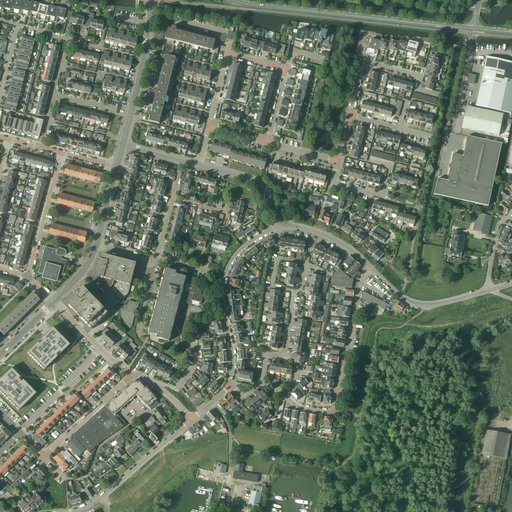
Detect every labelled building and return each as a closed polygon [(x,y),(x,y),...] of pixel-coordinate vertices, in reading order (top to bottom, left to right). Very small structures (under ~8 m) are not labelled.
[(1,8),(0,10),(0,12),(3,13),(4,8),(10,9),(10,10),(12,0),(3,0),(1,8)] [(10,9),(9,14),(12,14),(13,9),(19,11),(21,1),(17,0),(12,0),(10,10),(10,9)] [(19,11),(18,15),(21,16),(22,11),(28,12),(30,2),(21,0),(21,1),(19,11)] [(28,12),(26,16),(30,17),(31,12),(37,13),(39,5),(39,4),(30,1),(30,2),(28,12)] [(37,13),(35,20),(38,21),(40,15),(45,16),(45,17),(48,7),(47,7),(39,5),(37,13)] [(45,16),(44,21),(47,22),(48,17),(54,18),(57,8),(56,8),(48,6),(47,7),(48,7),(45,17),(45,16)] [(54,18),(53,22),(56,23),(57,18),(63,19),(66,9),(57,7),(56,8),(57,8),(54,18)] [(69,23),(76,24),(78,16),(72,14),(72,12),(68,12),(66,20),(70,21),(69,23)] [(88,17),(86,25),(89,26),(89,28),(95,29),(97,21),(98,19),(93,17),(94,14),(89,13),(88,17),(88,16),(88,17)] [(78,16),(76,24),(82,26),(82,24),(86,25),(88,17),(88,16),(78,14),(78,16)] [(97,21),(95,29),(101,31),(102,29),(105,30),(107,21),(103,20),(103,22),(97,21)] [(165,39),(172,40),(213,51),(216,36),(213,36),(212,40),(208,39),(209,34),(204,33),(203,37),(199,36),(200,32),(195,31),(194,35),(190,34),(191,30),(186,28),(184,32),(181,31),(181,27),(179,26),(177,31),(176,30),(177,27),(172,26),(171,29),(168,28),(165,39)] [(303,37),(306,38),(308,30),(301,28),(301,30),(298,30),(295,39),(302,41),(303,37)] [(308,30),(306,38),(305,40),(311,41),(313,37),(316,38),(318,30),(311,29),(311,31),(308,30)] [(318,30),(316,38),(315,40),(321,42),(322,38),(325,39),(327,31),(321,29),(321,31),(318,30)] [(243,46),(250,48),(252,39),(246,38),(246,35),(243,34),(240,44),(244,45),(243,46)] [(252,39),(250,48),(256,49),(256,48),(260,49),(262,40),(258,38),(257,41),(252,39)] [(376,55),(378,49),(380,41),(371,39),(369,49),(374,50),(373,55),(376,55)] [(380,41),(378,49),(384,51),(383,55),(386,56),(387,50),(390,42),(381,39),(380,41)] [(262,40),(260,49),(263,50),(263,51),(269,53),(271,44),(265,43),(266,41),(262,40)] [(387,50),(386,56),(387,50),(393,51),(392,56),(395,57),(397,50),(399,42),(390,40),(390,42),(387,50)] [(399,42),(397,50),(403,52),(401,56),(405,57),(406,51),(409,43),(399,40),(399,42)] [(409,41),(409,43),(406,51),(412,52),(411,57),(414,58),(418,43),(409,41)] [(271,44),(269,53),(275,55),(275,53),(283,55),(285,46),(277,43),(273,42),(272,42),(271,44)] [(145,120),(159,123),(165,102),(167,103),(169,98),(166,97),(176,58),(161,54),(161,57),(165,58),(164,62),(160,61),(158,66),(162,68),(161,71),(157,70),(156,76),(160,77),(159,80),(155,80),(154,85),(157,86),(157,90),(152,89),(151,94),(155,96),(154,99),(150,98),(149,104),(153,105),(152,109),(148,108),(146,113),(150,114),(149,118),(145,117),(145,120)] [(433,58),(431,64),(439,66),(439,65),(440,60),(442,60),(443,56),(435,54),(434,58),(433,58)] [(486,57),(481,81),(506,87),(511,88),(511,62),(486,57)] [(431,64),(430,70),(437,72),(437,71),(438,68),(442,69),(443,66),(439,65),(439,66),(431,64)] [(300,74),(311,77),(311,76),(312,75),(314,70),(308,68),(307,71),(300,69),(300,70),(301,70),(300,74)] [(430,70),(428,76),(436,78),(436,77),(437,74),(441,75),(441,72),(437,71),(437,72),(430,70)] [(268,72),(267,78),(275,80),(276,74),(268,72)] [(371,72),(369,78),(376,80),(377,77),(379,77),(380,74),(371,72)] [(297,78),(297,79),(309,82),(310,82),(308,81),(309,77),(311,77),(300,74),(299,78),(297,78)] [(267,78),(265,84),(273,86),(275,80),(267,78)] [(387,85),(393,87),(395,79),(389,78),(387,85)] [(66,88),(72,90),(74,79),(72,79),(71,82),(68,81),(66,88)] [(298,80),(297,84),(308,87),(307,86),(308,82),(309,83),(309,82),(297,79),(297,80),(298,80)] [(395,79),(393,87),(399,88),(401,81),(395,79)] [(121,84),(118,93),(123,94),(126,81),(123,80),(122,84),(121,84)] [(475,102),(474,106),(500,111),(511,114),(511,109),(511,88),(506,87),(481,81),(476,102),(475,102)] [(79,84),(78,91),(83,92),(86,82),(84,82),(83,85),(79,84)] [(438,85),(434,84),(426,82),(425,89),(432,91),(434,86),(437,87),(438,85)] [(296,90),(295,94),(306,97),(304,96),(305,92),(307,93),(307,92),(294,89),(294,90),(296,90)] [(264,90),(262,96),(270,98),(272,92),(264,90)] [(262,96),(260,102),(269,104),(270,98),(262,96)] [(293,100),(292,104),(303,107),(302,106),(303,102),(304,103),(304,102),(292,99),(292,100),(293,100)] [(361,109),(367,110),(369,103),(363,101),(361,109)] [(260,102),(259,108),(267,110),(269,104),(260,102)] [(461,128),(475,131),(478,118),(480,109),(466,106),(461,128)] [(259,108),(257,114),(266,116),(267,110),(259,108)] [(290,111),(289,114),(300,117),(301,117),(299,116),(300,112),(302,113),(302,112),(289,109),(289,110),(290,111)] [(478,118),(475,131),(485,133),(489,111),(480,109),(478,118)] [(79,110),(77,120),(79,121),(80,117),(83,118),(85,112),(79,110)] [(220,118),(227,120),(229,112),(223,110),(220,118)] [(406,118),(412,120),(414,112),(408,110),(406,118)] [(489,111),(485,133),(499,136),(503,114),(489,111)] [(3,116),(0,127),(38,137),(42,121),(35,119),(34,124),(10,118),(11,113),(7,112),(6,117),(3,116)] [(229,112),(227,120),(232,122),(235,114),(229,112)] [(414,112),(412,120),(418,121),(421,114),(414,112)] [(235,114),(232,122),(238,123),(241,115),(235,114)] [(257,114),(256,120),(264,122),(266,116),(257,114)] [(421,114),(418,121),(425,123),(427,116),(421,114)] [(101,123),(100,125),(103,125),(103,123),(107,124),(108,117),(102,116),(100,123),(101,123)] [(427,116),(425,123),(431,125),(433,117),(427,116)] [(288,121),(287,125),(298,127),(296,127),(298,122),(299,123),(299,122),(287,119),(286,120),(288,121)] [(263,128),(264,122),(256,120),(254,126),(263,128)] [(296,133),(297,132),(298,128),(298,127),(287,125),(286,128),(284,128),(284,129),(295,132),(296,133)] [(145,140),(152,141),(153,135),(154,131),(148,130),(145,140)] [(375,139),(377,139),(376,142),(380,143),(383,133),(376,131),(375,139)] [(383,133),(380,143),(386,144),(387,142),(389,134),(383,133)] [(53,141),(59,143),(61,134),(59,134),(58,135),(54,134),(53,141)] [(447,180),(437,178),(434,194),(488,206),(502,143),(467,136),(463,156),(453,153),(447,180)] [(78,140),(76,147),(82,149),(84,142),(84,139),(78,138),(78,140)] [(182,142),(181,149),(187,150),(188,145),(191,145),(192,142),(186,140),(186,143),(182,142)] [(264,169),(267,159),(234,150),(235,148),(237,149),(239,143),(235,142),(234,147),(212,141),(210,151),(232,157),(231,160),(264,169)] [(353,144),(352,150),(359,152),(360,146),(353,144)] [(399,152),(406,154),(408,146),(401,144),(399,152)] [(408,146),(406,154),(412,155),(414,147),(408,146)] [(418,156),(418,157),(424,159),(426,151),(420,149),(418,156)] [(352,150),(350,156),(350,157),(357,158),(358,156),(359,152),(352,150)] [(132,157),(130,163),(138,165),(139,159),(140,160),(141,156),(134,154),(133,158),(132,157)] [(43,160),(42,167),(48,168),(50,162),(43,160)] [(271,172),(277,173),(280,163),(274,162),(271,172)] [(130,169),(130,173),(137,174),(138,171),(136,171),(138,165),(130,163),(128,169),(130,169)] [(150,171),(154,172),(154,170),(160,172),(162,165),(155,163),(155,165),(152,165),(150,171)] [(342,175),(348,177),(350,169),(349,169),(345,168),(347,164),(343,163),(342,166),(343,166),(343,167),(344,168),(342,175)] [(162,165),(160,172),(166,173),(165,175),(168,176),(170,169),(167,168),(167,166),(162,165)] [(350,169),(348,177),(354,178),(356,171),(355,171),(351,170),(352,166),(350,165),(349,169),(350,169)] [(63,174),(70,176),(72,168),(65,166),(63,174)] [(356,171),(354,178),(360,180),(362,173),(361,172),(358,171),(359,167),(356,167),(355,171),(356,171)] [(72,168),(70,176),(77,178),(79,170),(72,168)] [(300,169),(298,179),(303,180),(306,169),(306,168),(305,171),(300,169)] [(362,173),(360,180),(366,182),(368,174),(367,174),(364,173),(365,169),(362,168),(361,172),(362,173)] [(306,169),(303,180),(304,178),(309,179),(312,170),(306,169)] [(79,170),(77,178),(84,180),(86,171),(79,170)] [(368,174),(366,182),(373,183),(375,176),(374,176),(370,175),(371,171),(368,170),(367,174),(368,174)] [(86,171),(84,180),(91,182),(94,173),(86,171)] [(375,176),(373,183),(379,185),(380,180),(382,180),(383,177),(381,177),(380,178),(376,176),(377,172),(375,172),(374,176),(375,176)] [(94,173),(91,182),(99,183),(101,175),(94,173)] [(127,174),(125,181),(133,183),(135,177),(136,177),(137,174),(130,173),(129,175),(127,174)] [(191,180),(198,182),(199,177),(193,176),(193,175),(187,173),(182,189),(189,190),(191,180)] [(322,173),(319,182),(324,184),(323,186),(326,187),(328,180),(326,180),(327,174),(322,173)] [(391,181),(398,183),(400,176),(393,174),(391,181)] [(199,177),(198,182),(206,184),(208,178),(199,175),(199,177)] [(7,177),(5,183),(12,185),(15,186),(17,180),(14,179),(7,177)] [(157,182),(155,188),(165,190),(167,184),(166,184),(167,181),(155,178),(149,177),(148,179),(154,181),(157,182)] [(210,187),(211,189),(214,189),(213,194),(216,195),(218,187),(215,187),(217,180),(208,178),(206,184),(210,185),(210,187)] [(126,187),(125,190),(132,192),(133,189),(131,189),(133,183),(125,181),(124,187),(126,187)] [(165,190),(155,188),(154,193),(152,193),(152,196),(161,199),(162,195),(164,196),(165,190)] [(4,189),(2,194),(9,196),(12,197),(13,191),(11,190),(4,189)] [(122,192),(121,199),(128,201),(129,197),(131,197),(131,195),(132,192),(125,190),(124,193),(122,192)] [(503,200),(503,201),(504,202),(508,205),(511,200),(511,197),(510,195),(509,196),(503,191),(500,194),(505,198),(503,200)] [(55,203),(63,205),(65,196),(58,195),(55,203)] [(65,196),(63,205),(70,207),(72,198),(65,196)] [(150,205),(154,206),(160,208),(162,202),(160,202),(161,199),(152,196),(150,205)] [(72,198),(70,207),(77,209),(79,200),(72,198)] [(121,205),(120,208),(132,211),(132,208),(127,206),(128,201),(121,199),(119,204),(121,205)] [(341,209),(344,202),(335,199),(333,206),(331,206),(330,209),(336,210),(337,208),(341,209)] [(79,200),(77,209),(84,211),(86,202),(79,200)] [(374,209),(377,210),(378,210),(380,203),(374,201),(372,209),(371,208),(370,213),(372,213),(374,209)] [(86,202),(84,211),(91,212),(93,204),(86,202)] [(501,213),(506,208),(499,202),(496,205),(497,206),(495,208),(501,213)] [(378,210),(377,210),(376,214),(378,215),(380,211),(383,212),(385,212),(387,205),(380,203),(378,210)] [(177,208),(176,214),(185,217),(189,218),(190,215),(186,214),(188,206),(181,204),(180,209),(177,208)] [(229,208),(236,210),(236,212),(242,213),(244,208),(232,205),(232,206),(230,205),(229,208)] [(385,212),(383,212),(382,216),(384,216),(386,212),(389,213),(391,214),(393,206),(387,205),(385,212)] [(150,212),(149,214),(156,216),(157,213),(159,214),(160,208),(154,206),(152,212),(150,212)] [(391,214),(389,213),(388,217),(391,218),(392,214),(397,215),(397,213),(399,208),(393,206),(391,214)] [(118,210),(116,216),(127,219),(129,213),(131,214),(132,211),(120,208),(120,211),(118,210)] [(319,220),(323,221),(324,221),(328,223),(331,215),(326,214),(327,212),(326,212),(327,210),(323,208),(322,210),(319,220)] [(397,221),(401,222),(402,222),(404,215),(397,213),(397,215),(395,220),(394,220),(393,224),(396,225),(397,221)] [(476,217),(472,231),(482,233),(483,228),(484,229),(487,215),(477,213),(476,217)] [(146,223),(149,224),(156,225),(157,220),(155,219),(156,216),(149,214),(149,217),(148,217),(146,223)] [(198,215),(195,224),(198,225),(199,221),(212,225),(213,221),(215,222),(217,216),(210,215),(210,216),(201,214),(200,215),(198,215)] [(338,218),(334,225),(340,228),(344,221),(345,217),(343,215),(339,214),(338,218)] [(402,222),(401,222),(399,226),(402,226),(403,222),(406,223),(408,223),(410,216),(404,215),(402,222)] [(482,233),(482,234),(488,236),(491,221),(492,217),(487,215),(484,229),(483,228),(482,233)] [(115,222),(122,224),(124,219),(127,219),(116,216),(115,222)] [(408,223),(406,223),(405,227),(408,228),(409,224),(414,225),(416,218),(410,216),(408,223)] [(227,220),(225,227),(227,228),(228,228),(227,229),(232,233),(233,231),(230,228),(229,228),(228,227),(228,228),(229,221),(227,220)] [(351,229),(354,224),(350,221),(349,223),(346,221),(341,229),(348,234),(352,229),(351,229)] [(146,229),(145,232),(151,234),(152,231),(154,231),(156,225),(149,224),(147,230),(146,229)] [(505,227),(501,235),(504,236),(506,237),(509,238),(511,235),(510,233),(508,232),(509,230),(511,231),(511,229),(511,225),(508,224),(508,225),(506,228),(505,227)] [(50,225),(48,232),(48,233),(55,235),(57,227),(50,225)] [(257,232),(256,231),(259,229),(256,225),(244,232),(247,238),(257,232)] [(173,226),(171,232),(178,234),(181,235),(181,234),(181,235),(182,231),(186,232),(186,230),(182,229),(179,228),(173,226)] [(237,239),(244,234),(242,231),(244,230),(242,227),(241,227),(241,226),(240,226),(238,227),(237,227),(233,229),(234,231),(235,231),(235,230),(238,228),(240,231),(234,235),(237,239)] [(57,227),(55,235),(62,237),(64,229),(57,227)] [(372,230),(369,234),(376,239),(382,243),(387,236),(388,234),(381,230),(379,229),(376,227),(374,231),(372,230)] [(354,232),(351,236),(355,239),(362,231),(361,230),(360,228),(358,229),(358,230),(355,228),(353,231),(354,232)] [(64,229),(62,237),(69,239),(71,230),(64,229)] [(71,230),(69,239),(76,241),(79,232),(71,230)] [(110,237),(112,237),(115,238),(115,240),(121,241),(123,235),(123,231),(117,230),(117,231),(111,230),(110,237)] [(452,230),(449,248),(460,251),(463,237),(457,235),(458,231),(452,230)] [(362,231),(355,239),(359,243),(365,236),(362,234),(364,232),(362,231)] [(79,232),(76,241),(84,243),(86,234),(79,232)] [(146,236),(144,241),(151,243),(153,237),(151,237),(151,234),(145,232),(144,235),(146,236)] [(215,233),(212,244),(219,246),(218,249),(225,251),(225,248),(226,248),(229,237),(215,233)] [(123,235),(121,241),(126,243),(127,241),(130,242),(132,235),(129,234),(128,236),(123,235)] [(192,236),(189,245),(193,246),(193,245),(205,248),(207,238),(195,235),(195,237),(192,236)] [(501,235),(498,242),(502,245),(503,243),(505,244),(507,240),(508,241),(509,238),(506,237),(504,236),(501,235)] [(273,241),(271,236),(262,240),(265,245),(266,248),(270,246),(269,243),(273,241)] [(285,250),(285,248),(287,238),(280,237),(278,250),(279,250),(279,247),(281,248),(281,250),(285,250)] [(139,250),(147,252),(147,249),(149,249),(151,243),(144,241),(142,241),(139,250)] [(317,258),(318,256),(323,247),(317,244),(311,255),(312,254),(314,255),(314,256),(317,258)] [(372,255),(378,249),(373,245),(368,251),(372,255)] [(58,275),(61,276),(65,261),(60,260),(61,256),(62,256),(63,256),(64,256),(65,255),(65,254),(66,253),(65,252),(65,251),(64,249),(63,249),(57,247),(56,250),(44,247),(37,273),(42,274),(41,278),(56,282),(58,275)] [(318,256),(320,257),(319,259),(323,261),(324,259),(328,249),(323,247),(318,256)] [(444,253),(448,253),(448,250),(450,250),(449,255),(461,257),(460,251),(449,248),(444,248),(444,253)] [(324,259),(326,260),(325,261),(329,263),(330,262),(330,261),(334,252),(328,249),(324,259)] [(378,249),(372,256),(377,261),(384,254),(378,249)] [(330,261),(330,262),(330,261),(332,262),(331,264),(338,267),(342,257),(339,255),(340,254),(334,252),(330,261)] [(75,296),(68,304),(69,306),(92,329),(112,310),(114,308),(123,299),(125,297),(127,290),(129,280),(130,279),(134,262),(105,255),(102,254),(101,259),(100,259),(99,259),(98,260),(97,264),(97,265),(96,269),(96,270),(94,274),(94,275),(95,276),(99,277),(86,290),(83,287),(82,286),(82,287),(78,290),(78,291),(74,294),(74,295),(75,296)] [(499,265),(510,263),(509,256),(498,258),(499,265)] [(348,267),(354,261),(352,259),(352,258),(351,257),(350,257),(349,257),(344,263),(348,267)] [(240,259),(236,265),(240,268),(244,264),(249,268),(250,265),(251,265),(245,261),(245,262),(240,259)] [(360,267),(360,266),(356,262),(346,272),(349,274),(348,275),(353,279),(358,273),(357,272),(359,270),(358,270),(360,267)] [(240,268),(236,265),(235,266),(235,267),(231,276),(237,278),(238,275),(237,274),(240,269),(240,268)] [(187,296),(185,303),(191,304),(192,301),(201,303),(203,294),(201,294),(203,287),(199,286),(200,279),(189,276),(188,278),(186,278),(186,277),(177,274),(178,272),(171,270),(165,268),(160,287),(156,286),(155,291),(159,292),(149,333),(158,335),(157,338),(164,339),(164,340),(169,341),(181,294),(187,296)] [(351,288),(352,279),(349,279),(338,269),(332,277),(330,285),(348,288),(351,288)] [(285,278),(285,279),(299,281),(299,279),(295,278),(295,275),(286,273),(285,278)] [(7,278),(5,287),(8,287),(8,285),(12,286),(13,282),(13,280),(7,278)] [(237,288),(239,280),(232,279),(231,281),(230,281),(229,286),(237,288)] [(13,282),(12,286),(14,287),(18,291),(23,286),(18,282),(17,283),(13,282)] [(384,310),(386,307),(387,304),(363,292),(362,298),(363,298),(360,303),(374,310),(376,306),(384,310)] [(0,332),(3,336),(39,300),(32,293),(0,323),(0,332)] [(310,301),(310,302),(323,305),(324,302),(320,301),(320,298),(316,297),(311,296),(310,300),(310,301)] [(125,325),(125,326),(126,326),(126,327),(126,328),(127,328),(128,328),(128,329),(129,329),(129,328),(130,328),(131,328),(131,327),(131,326),(132,326),(133,323),(133,322),(133,321),(134,319),(134,318),(134,317),(135,315),(135,314),(136,308),(137,308),(139,303),(128,301),(127,305),(126,305),(125,305),(125,306),(124,306),(123,307),(123,308),(123,309),(120,309),(120,310),(120,313),(121,314),(120,314),(121,317),(121,318),(120,318),(121,321),(121,322),(122,324),(122,325),(125,325)] [(393,307),(401,311),(400,313),(403,315),(407,308),(401,304),(401,303),(397,301),(393,307)] [(309,307),(308,312),(321,315),(321,313),(317,312),(318,309),(309,307)] [(347,327),(348,320),(331,318),(330,321),(339,322),(338,325),(347,327)] [(296,327),(296,330),(307,332),(308,327),(306,327),(293,324),(293,326),(296,327)] [(272,331),(272,332),(285,335),(285,332),(281,332),(282,328),(273,327),(272,330),(272,331)] [(51,328),(26,353),(43,370),(69,345),(51,328)] [(102,338),(107,342),(112,336),(107,332),(109,331),(106,329),(101,334),(104,336),(102,338)] [(198,339),(197,339),(197,342),(202,342),(202,340),(209,339),(208,333),(198,334),(198,339)] [(243,343),(249,342),(248,337),(242,338),(241,335),(235,336),(237,343),(243,342),(243,343)] [(294,338),(294,341),(305,343),(306,337),(291,335),(291,337),(294,338)] [(112,336),(107,342),(111,346),(113,345),(115,347),(120,341),(118,339),(117,341),(112,336)] [(222,350),(226,350),(225,338),(217,339),(218,344),(221,344),(222,350)] [(322,342),(332,343),(332,342),(336,343),(335,346),(344,347),(345,341),(323,338),(323,339),(322,342)] [(116,350),(121,355),(126,349),(121,344),(123,343),(120,341),(115,347),(118,349),(116,350)] [(126,349),(121,355),(125,359),(131,353),(126,349)] [(140,358),(143,360),(141,362),(146,366),(152,357),(144,352),(140,358)] [(152,357),(146,366),(152,369),(156,363),(157,361),(152,357)] [(156,363),(152,369),(157,372),(161,366),(156,363)] [(161,366),(157,372),(162,375),(166,369),(161,366)] [(327,375),(328,375),(332,376),(333,374),(335,374),(336,370),(322,367),(320,367),(318,366),(318,368),(319,368),(319,369),(322,369),(324,370),(328,370),(327,375)] [(10,369),(0,378),(0,392),(2,395),(6,399),(9,403),(13,406),(14,408),(17,411),(32,396),(35,393),(31,389),(28,385),(23,381),(20,378),(16,375),(10,369)] [(104,373),(109,379),(113,375),(108,369),(104,373)] [(166,369),(162,375),(168,379),(172,373),(166,369)] [(253,373),(244,370),(238,370),(238,371),(237,380),(252,383),(253,373)] [(99,377),(104,383),(109,379),(104,373),(99,377)] [(200,378),(206,383),(209,380),(204,375),(202,377),(201,376),(200,378)] [(314,378),(313,381),(333,385),(334,380),(332,380),(333,377),(327,376),(326,381),(321,380),(322,379),(314,378)] [(95,381),(100,387),(104,383),(99,377),(95,381)] [(197,382),(202,387),(206,383),(200,378),(199,378),(200,379),(197,382)] [(296,401),(303,395),(304,394),(301,389),(308,383),(305,379),(295,388),(296,390),(290,394),(293,398),(293,399),(294,400),(295,400),(296,401)] [(90,385),(95,391),(100,387),(95,381),(90,385)] [(323,387),(325,388),(325,392),(330,393),(330,389),(332,389),(333,385),(313,381),(313,384),(322,385),(322,386),(323,387)] [(131,395),(132,397),(136,393),(140,398),(142,396),(145,393),(148,390),(146,388),(144,390),(143,388),(143,387),(139,382),(137,383),(136,382),(134,383),(133,382),(125,388),(131,395)] [(199,391),(202,387),(197,382),(195,384),(195,383),(193,385),(194,385),(193,386),(199,391)] [(212,393),(219,385),(215,382),(210,388),(211,389),(209,391),(212,393)] [(86,389),(91,395),(95,391),(90,385),(86,389)] [(125,388),(111,401),(116,406),(118,409),(132,397),(131,395),(125,388)] [(188,392),(185,394),(188,398),(191,396),(197,392),(194,388),(188,392)] [(86,399),(91,395),(86,389),(81,393),(86,399)] [(311,401),(313,401),(315,390),(311,389),(310,392),(313,393),(313,394),(308,393),(307,401),(311,402),(311,401)] [(151,410),(158,404),(158,403),(156,401),(157,400),(148,390),(145,393),(142,396),(140,398),(151,410)] [(255,391),(264,402),(264,401),(268,398),(262,391),(259,393),(257,390),(255,391)] [(254,398),(260,405),(263,402),(264,402),(255,391),(253,393),(256,396),(254,398)] [(329,393),(330,393),(325,392),(324,392),(322,397),(324,398),(323,404),(326,404),(326,403),(330,404),(331,397),(330,397),(330,393),(329,393)] [(70,398),(75,404),(80,400),(74,394),(70,398)] [(230,394),(225,398),(232,406),(237,411),(239,409),(236,406),(233,404),(236,402),(238,405),(241,403),(236,397),(234,399),(230,394)] [(254,406),(256,408),(260,405),(254,398),(251,400),(249,397),(247,398),(254,406)] [(66,403),(71,408),(75,404),(70,398),(66,403)] [(223,400),(220,403),(223,406),(225,408),(227,410),(230,407),(233,410),(232,411),(235,414),(237,411),(232,406),(225,398),(224,399),(223,400)] [(255,409),(256,408),(254,406),(247,398),(245,400),(248,403),(245,405),(251,412),(255,409)] [(109,403),(105,406),(122,426),(125,424),(115,412),(116,412),(118,409),(116,406),(111,401),(109,403)] [(62,407),(67,412),(71,408),(66,403),(62,407)] [(98,420),(111,435),(123,427),(122,426),(105,406),(92,418),(93,419),(92,420),(93,421),(94,422),(93,422),(94,424),(98,420)] [(57,411),(63,417),(67,412),(62,407),(57,411)] [(159,407),(154,411),(156,414),(158,417),(163,414),(161,410),(159,407)] [(289,419),(291,410),(285,409),(283,421),(285,421),(286,418),(289,419)] [(207,414),(202,418),(208,425),(210,428),(211,429),(212,428),(209,424),(213,421),(214,422),(215,422),(216,422),(217,421),(218,420),(218,419),(218,417),(212,410),(207,414)] [(53,415),(58,421),(63,417),(57,411),(53,415)] [(268,419),(272,416),(268,412),(265,414),(264,413),(260,416),(264,421),(267,419),(268,419)] [(306,425),(308,413),(305,413),(305,414),(301,413),(299,422),(303,423),(303,424),(306,425)] [(158,417),(157,418),(161,424),(162,425),(168,421),(169,420),(166,417),(164,414),(163,414),(158,417)] [(49,420),(54,425),(58,421),(53,415),(49,420)] [(330,432),(333,418),(329,417),(329,418),(325,417),(324,423),(325,423),(323,431),(330,432)] [(84,425),(100,443),(104,440),(111,435),(98,420),(94,424),(93,422),(94,422),(93,421),(92,420),(93,419),(92,418),(88,422),(84,425)] [(44,424),(50,429),(54,425),(49,420),(44,424)] [(272,429),(272,431),(279,432),(279,430),(280,430),(280,427),(281,421),(280,421),(274,420),(272,428),(272,429)] [(196,432),(201,428),(196,422),(188,430),(190,432),(189,433),(191,435),(192,434),(192,435),(196,431),(196,432)] [(0,445),(11,435),(7,431),(5,429),(0,423),(0,445)] [(205,424),(202,426),(206,431),(207,432),(210,430),(209,429),(210,428),(208,425),(206,423),(205,424)] [(40,428),(45,433),(50,429),(44,424),(40,428)] [(155,434),(159,430),(154,424),(149,428),(155,434)] [(219,425),(220,429),(216,431),(217,433),(226,433),(224,427),(223,424),(219,425)] [(79,430),(95,448),(96,447),(97,446),(100,443),(84,425),(79,430)] [(37,433),(36,433),(41,438),(41,437),(45,433),(40,428),(36,432),(37,433)] [(73,435),(88,451),(92,456),(95,449),(95,448),(79,430),(74,434),(73,435)] [(144,444),(148,440),(140,431),(139,432),(137,430),(133,434),(135,436),(136,435),(144,444)] [(154,444),(158,440),(153,434),(150,430),(148,431),(146,434),(149,438),(154,444)] [(496,509),(511,435),(486,430),(472,504),(496,509)] [(46,442),(41,437),(41,438),(36,433),(32,437),(41,447),(46,442)] [(75,438),(68,445),(79,457),(86,451),(75,438)] [(125,447),(125,448),(126,451),(130,456),(135,452),(131,447),(129,444),(125,447)] [(23,445),(18,450),(24,455),(28,450),(23,445)] [(118,458),(124,454),(121,448),(114,452),(118,458)] [(18,450),(14,454),(19,459),(24,455),(18,450)] [(62,452),(54,459),(60,465),(59,466),(63,471),(67,467),(68,466),(66,465),(70,461),(75,466),(78,463),(66,451),(64,453),(62,452)] [(14,454),(9,459),(14,464),(19,459),(14,454)] [(108,463),(109,464),(114,470),(121,465),(117,460),(114,457),(108,463)] [(9,459),(4,463),(10,469),(14,464),(9,459)] [(100,463),(106,471),(110,468),(106,463),(104,460),(100,463)] [(100,467),(98,469),(102,474),(106,471),(100,463),(98,461),(96,463),(100,467)] [(4,463),(0,467),(5,473),(10,469),(4,463)] [(98,477),(102,474),(98,469),(94,464),(92,468),(93,470),(95,468),(97,470),(94,472),(98,477)] [(41,478),(47,473),(40,466),(38,468),(35,466),(31,470),(34,473),(34,472),(41,478)] [(257,482),(258,475),(234,471),(232,479),(257,482)] [(96,493),(99,491),(104,487),(101,483),(97,486),(96,484),(94,486),(95,488),(93,489),(96,493)] [(89,497),(94,495),(90,488),(85,491),(89,497)] [(257,508),(261,493),(252,491),(248,506),(257,508)] [(30,497),(36,506),(38,508),(43,503),(35,493),(30,497)] [(70,501),(68,502),(69,505),(71,504),(77,503),(75,496),(74,493),(72,494),(73,497),(69,498),(70,501)] [(22,501),(29,509),(29,508),(30,507),(32,510),(36,506),(30,497),(28,496),(23,500),(22,501)] [(23,511),(25,511),(29,509),(22,501),(23,500),(21,499),(16,503),(23,511)]
